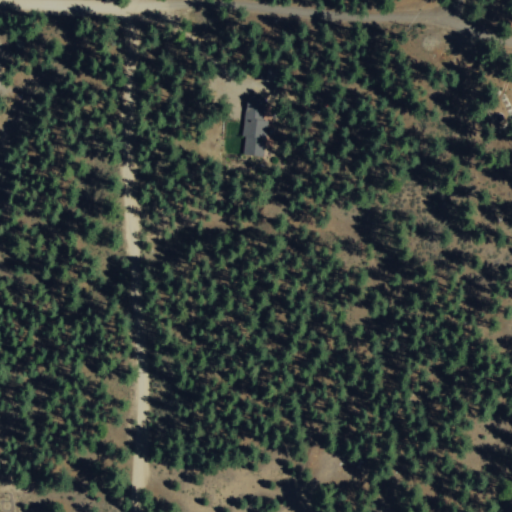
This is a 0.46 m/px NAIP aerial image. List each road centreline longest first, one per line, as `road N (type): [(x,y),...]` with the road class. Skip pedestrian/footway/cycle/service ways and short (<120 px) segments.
road 1 (residential): [(0,1),(452,16)]
road 2 (residential): [(452,16),(511,37),(452,16)]
